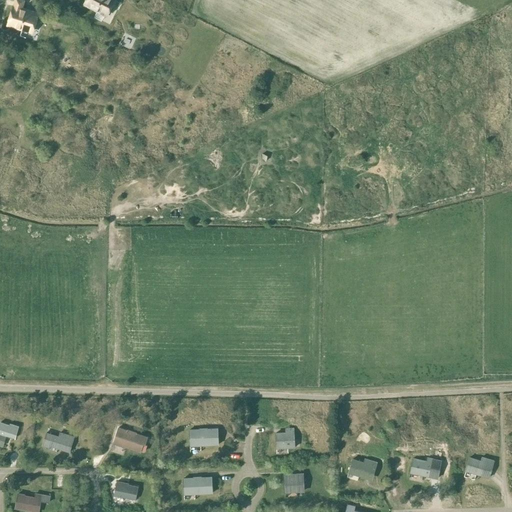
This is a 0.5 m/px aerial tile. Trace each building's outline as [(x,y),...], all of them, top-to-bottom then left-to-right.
[(13,7),(8,24),(9,24),(9,25),(13,26),(14,26),(25,29),(25,30),(30,32),(30,31),(33,31),(33,29),(35,28),(36,25),(35,23),(38,15),(21,10),(24,1),(20,0),(15,0),(13,7)] [(105,14),(107,15),(108,13),(110,12),(112,9),(111,7),(115,0),(85,0),(84,3),(85,4),(85,5),(89,7),(90,6),(100,11),(100,13),(104,15),(105,14)] [(0,445),(2,447),(6,436),(14,439),(18,428),(0,423),(0,445)] [(147,438),(118,428),(113,443),(140,452),(143,444),(145,445),(147,438)] [(276,449),(294,448),(293,428),(288,429),(288,433),(275,433),(276,449)] [(218,445),(217,429),(189,430),(190,446),(218,445)] [(46,433),(42,446),(49,448),(50,446),(69,452),(74,437),(68,435),(68,436),(60,433),(58,437),(46,433)] [(469,458),(465,471),(488,478),(494,461),(481,457),(480,461),(469,458)] [(410,473),(429,477),(437,479),(441,461),(427,458),(426,461),(413,459),(410,473)] [(352,460),(348,473),(366,478),(367,475),(372,477),(371,480),(377,482),(381,468),(375,466),(376,463),(364,459),(363,463),(352,460)] [(284,492),(303,491),(302,474),(283,475),(284,492)] [(212,493),(211,477),(183,479),(184,495),(212,493)] [(137,487),(128,485),(128,484),(117,482),(114,496),(135,500),(137,487)] [(49,496),(35,494),(35,498),(18,495),(18,494),(17,494),(15,508),(34,511),(37,511),(40,501),(48,502),(49,496)]
